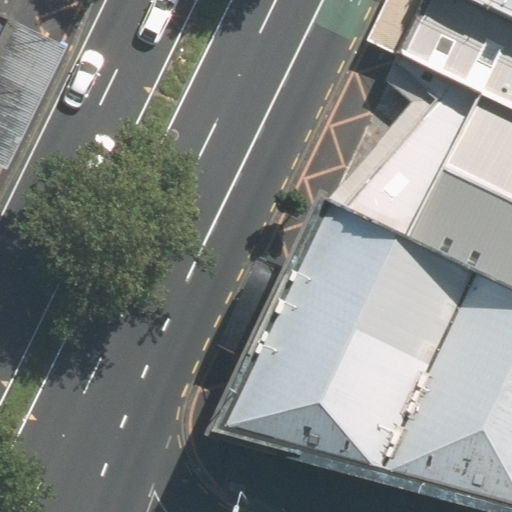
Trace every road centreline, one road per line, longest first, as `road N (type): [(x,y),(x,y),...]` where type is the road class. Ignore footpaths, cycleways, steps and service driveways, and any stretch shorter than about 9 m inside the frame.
road 1 (primary): [(279,0),(125,327)]
road 2 (primary): [(0,289),(143,0)]
road 3 (primary): [(125,327),(43,511)]
road 4 (residential): [(125,327),(140,422),(191,511)]
